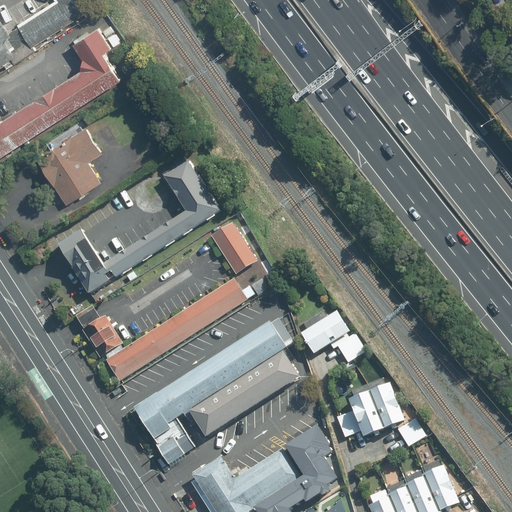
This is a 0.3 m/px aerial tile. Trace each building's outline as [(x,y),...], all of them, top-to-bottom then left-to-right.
[(93,10),(86,0),(54,0),(55,1),(19,24),(35,48),(93,10)] [(0,68),(22,54),(0,20),(0,68)] [(0,157),(123,78),(105,51),(113,46),(100,26),(73,44),(88,67),(4,121),(0,115),(0,157)] [(104,153),(88,127),(39,157),(69,203),(102,182),(90,162),(104,153)] [(221,212),(189,162),(165,177),(187,211),(106,263),(84,229),(59,245),(92,295),(221,212)] [(257,261),(233,225),(213,238),(237,275),(257,261)] [(283,283),(270,258),(261,263),(275,288),(283,283)] [(250,301),(236,280),(108,363),(121,383),(250,301)] [(339,313),(305,334),(317,353),(351,331),(339,313)] [(127,343),(109,315),(86,330),(104,357),(127,343)] [(291,353),(272,324),(138,410),(165,451),(190,435),(183,423),(291,353)] [(369,350),(359,334),(340,345),(350,362),(369,350)] [(392,385),(352,400),(365,435),(405,421),(392,385)] [(354,412),(340,417),(347,436),(361,431),(354,412)] [(429,434),(418,418),(400,429),(411,446),(429,434)] [(223,456),(194,474),(219,511),(258,511),(256,507),(301,478),(283,449),(237,478),(223,456)] [(372,507),(374,511),(441,511),(440,510),(460,502),(445,467),(425,475),(426,477),(408,485),(409,488),(390,496),(391,499),(372,507)]
